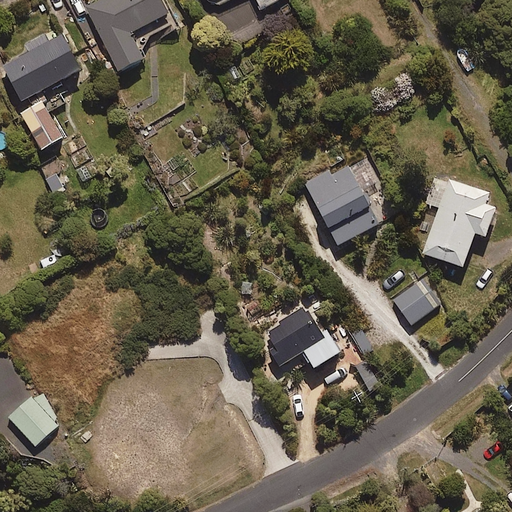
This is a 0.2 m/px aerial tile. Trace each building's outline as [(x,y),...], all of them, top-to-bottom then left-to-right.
[(178,26),(164,0),(99,0),(86,7),(106,45),(93,52),(106,77),(144,57),(139,46),(178,26)] [(207,0),(212,8),(226,0),(257,0),(261,9),(278,0),(207,0)] [(62,138),(49,112),(67,102),(57,82),(81,69),(62,34),(52,40),(48,33),(40,38),(24,46),(28,53),(3,66),(22,101),(28,98),(32,106),(20,112),(39,150),(62,138)] [(306,182),(336,246),(389,220),(388,217),(397,213),(370,156),(349,166),(348,162),(306,182)] [(485,204),(489,193),(449,179),(424,254),(464,267),(475,233),(486,237),(496,208),(485,204)] [(411,325),(436,307),(418,281),(392,299),(411,325)] [(309,361),(315,369),(340,351),(319,322),(305,304),(259,338),(288,377),(309,361)] [(59,426),(55,421),(60,417),(38,392),(9,417),(35,446),(59,426)]
